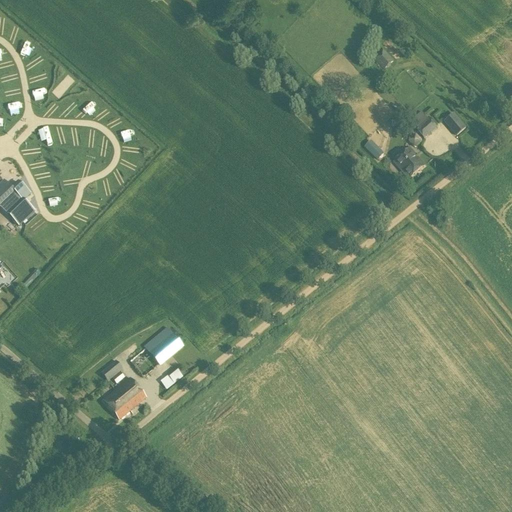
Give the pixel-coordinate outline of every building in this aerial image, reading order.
[(382,49),(372,59),(383,71),(394,62),(382,49)] [(428,121),(421,113),(411,122),(418,130),(416,131),(424,140),(437,129),(429,120),(428,121)] [(456,138),(467,129),(454,114),(444,123),(456,138)] [(409,142),(408,143),(414,149),(415,148),(415,149),(422,143),(421,142),(422,141),(417,136),(416,136),(415,135),(408,141),(409,142)] [(384,155),(371,142),(364,149),(377,162),(384,155)] [(409,181),(426,167),(410,149),(394,163),(409,181)] [(0,206),(8,199),(14,193),(12,191),(3,181),(0,184),(0,206)] [(28,203),(27,203),(20,209),(18,210),(9,219),(18,228),(29,218),(36,212),(28,203)] [(55,243),(41,228),(31,239),(34,242),(25,251),(33,258),(38,253),(45,253),(55,243)] [(160,368),(183,348),(167,328),(143,348),(144,350),(129,363),(143,380),(159,367),(160,368)] [(212,333),(203,338),(205,341),(197,347),(200,353),(218,342),(212,333)] [(107,383),(122,371),(115,362),(100,374),(107,383)] [(173,384),(181,378),(175,370),(167,376),(173,384)] [(116,386),(124,379),(120,373),(111,380),(116,386)] [(119,421),(146,399),(130,380),(103,402),(119,421)]
